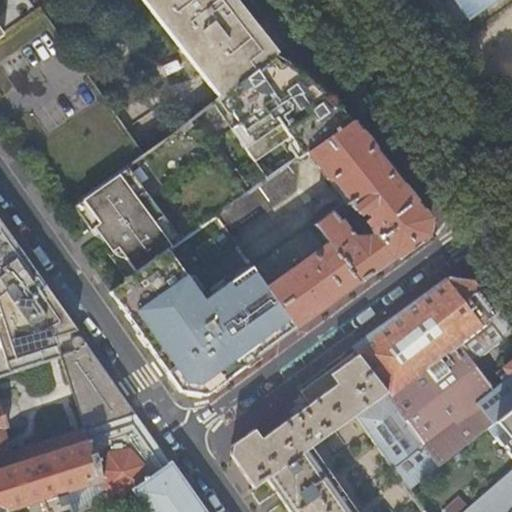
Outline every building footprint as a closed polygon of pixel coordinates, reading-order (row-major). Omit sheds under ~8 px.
[(26,0),(0,0),(0,36),(36,12),(31,6),(26,0)] [(41,0),(40,0),(31,6),(36,12),(41,8),(45,5),(41,0)] [(225,94),(150,0),(141,0),(219,99),(225,94)] [(226,0),(150,0),(225,94),(228,91),(235,85),(266,61),(271,57),(226,0)] [(275,53),(232,0),(226,0),(271,57),(275,53)] [(340,112),(298,60),(292,65),(286,61),(273,71),(278,77),(281,74),(289,84),(301,79),(313,87),(340,112)] [(273,71),(266,61),(235,85),(253,111),(251,113),(265,132),(260,136),(270,150),(292,135),(297,131),(310,149),(348,122),(340,112),(313,87),(301,79),(289,84),(281,74),(278,77),(273,71)] [(235,85),(228,91),(246,117),(251,113),(253,111),(235,85)] [(146,155),(72,206),(90,231),(95,228),(100,235),(100,236),(100,237),(100,238),(100,239),(100,240),(101,240),(101,241),(102,242),(103,242),(104,242),(105,242),(106,243),(107,242),(108,243),(110,243),(111,244),(112,244),(115,249),(108,255),(126,281),(166,252),(215,217),(268,179),(252,156),(247,160),(209,107),(171,138),(146,155)] [(251,113),(246,117),(260,136),(265,132),(251,113)] [(295,329),(422,235),(425,220),(402,190),(348,122),(310,149),(320,165),(318,166),(343,203),(312,225),(326,245),(323,247),(307,224),(250,266),(259,278),(295,329)] [(305,152),(310,149),(297,131),(292,135),(305,152)] [(298,158),(268,179),(215,217),(231,239),(296,192),(298,158)] [(408,186),(402,190),(425,220),(431,215),(408,186)] [(117,391),(43,285),(28,263),(0,223),(0,511),(3,511),(42,500),(45,511),(69,511),(64,493),(100,482),(103,490),(123,497),(133,490),(169,465),(161,453),(117,391)] [(126,281),(109,293),(178,391),(204,395),(246,364),(230,342),(221,348),(205,325),(214,320),(166,252),(126,281)] [(295,329),(259,278),(220,305),(235,327),(241,324),(261,353),(295,329)] [(448,278),(352,348),(355,352),(388,399),(498,313),(473,281),(448,278)] [(498,313),(388,399),(421,445),(393,468),(410,492),(511,409),(511,361),(496,374),(502,382),(493,389),(472,361),(511,330),(498,313)] [(230,457),(253,489),(266,480),(311,448),(356,416),(393,468),(421,445),(388,399),(355,352),(299,393),(308,405),(303,409),(300,405),(289,413),(292,417),(259,441),(252,432),(231,447),(230,457)] [(511,409),(410,492),(414,499),(423,511),(464,511),(511,471),(511,409)] [(355,511),(311,448),(266,480),(288,511),(355,511)] [(202,511),(198,505),(169,465),(133,490),(148,511),(202,511)] [(69,511),(76,511),(103,490),(100,482),(64,493),(69,511)]
